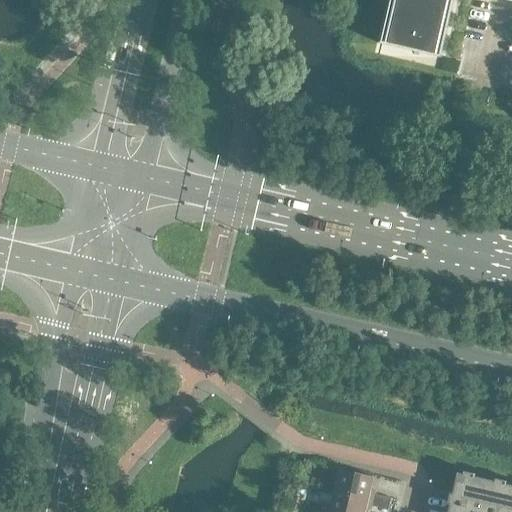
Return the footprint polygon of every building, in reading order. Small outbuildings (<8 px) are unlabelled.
[(511,0),(393,0),(384,43),(382,43),(382,45),(442,58),(442,56),(441,56),(454,0),(500,0),(511,2),(511,0)] [(340,469),(335,491),(373,500),(374,494),(375,491),(371,490),(374,477),(340,469)] [(504,511),(511,485),(459,473),(449,511),(504,511)] [(372,506),(380,508),(383,496),(374,494),(373,500),(335,491),(330,511),(365,511),(366,508),(371,509),(372,506)] [(391,498),(383,496),(380,508),(389,510),(391,498)]
